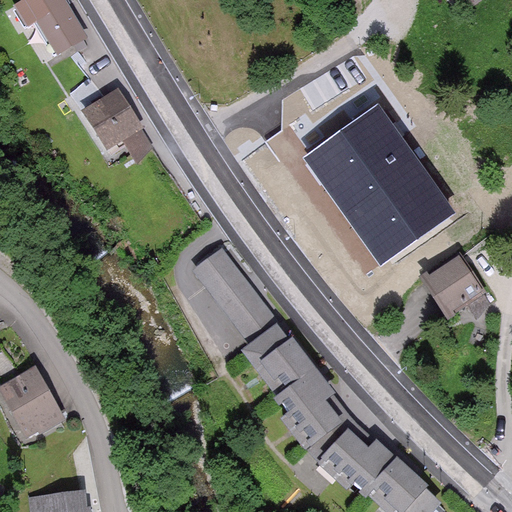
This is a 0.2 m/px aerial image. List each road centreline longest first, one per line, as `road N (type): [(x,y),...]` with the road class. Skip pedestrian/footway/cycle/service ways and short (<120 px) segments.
road 1 (tertiary): [(107,0),(190,137),(319,314),(484,489)]
road 2 (residential): [(0,282),(27,308),(85,401),(115,511)]
road 3 (residential): [(484,489),(502,464),(511,310)]
